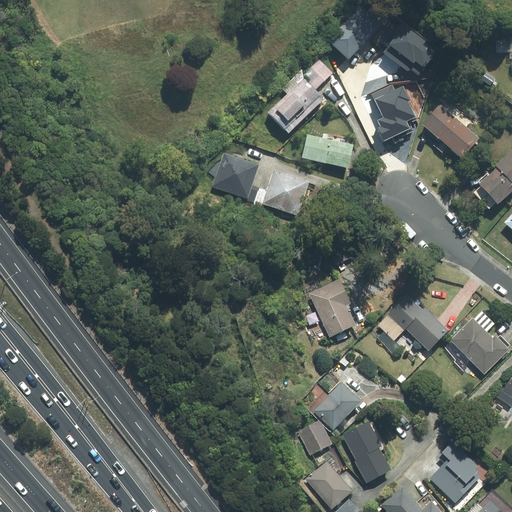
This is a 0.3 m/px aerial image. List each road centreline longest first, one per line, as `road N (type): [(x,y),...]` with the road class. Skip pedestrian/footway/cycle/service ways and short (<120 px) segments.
road 1 (motorway): [(0,339),(140,511)]
road 2 (unknown): [(511,355),(401,462)]
road 3 (track): [(0,148),(68,265)]
